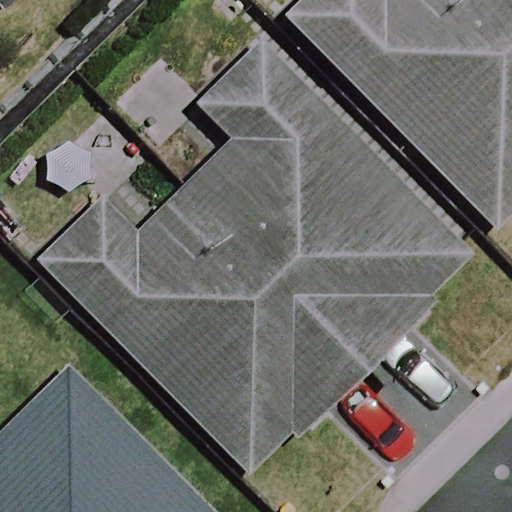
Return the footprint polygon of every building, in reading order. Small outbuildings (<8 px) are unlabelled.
[(511,23),(488,0),(287,0),(264,23),(476,232),(511,195),(511,23)] [(511,0),(488,0),(511,23),(511,0)] [(448,251),(235,41),(174,103),(210,137),(174,173),(357,352),(411,298),(406,294),(448,251)] [(357,352),(174,173),(112,235),(78,201),(18,263),(230,471),(267,433),(272,438),(357,352)] [(0,511),(205,511),(215,502),(66,356),(0,423),(0,511)]
